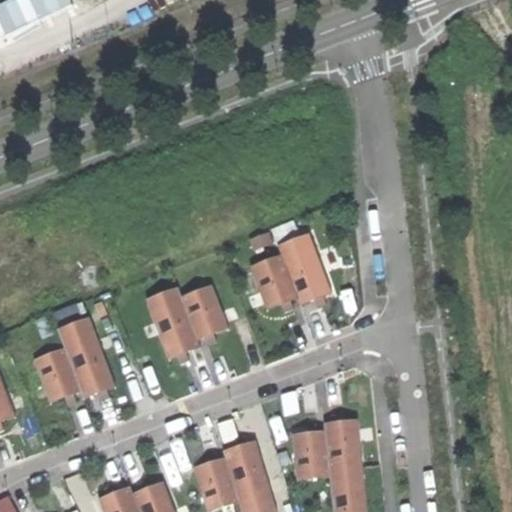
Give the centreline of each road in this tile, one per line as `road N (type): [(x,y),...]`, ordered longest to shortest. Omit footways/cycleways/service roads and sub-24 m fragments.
road 1 (residential): [(0,482),(407,328)]
road 2 (residential): [(353,21),(0,158)]
road 3 (residential): [(353,21),(383,154),(407,328)]
road 4 (residential): [(407,328),(424,511)]
